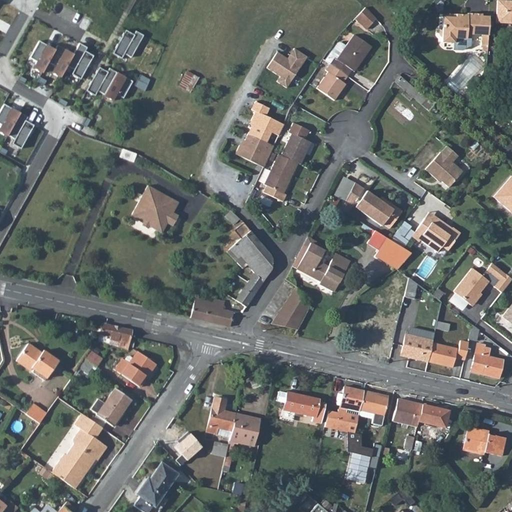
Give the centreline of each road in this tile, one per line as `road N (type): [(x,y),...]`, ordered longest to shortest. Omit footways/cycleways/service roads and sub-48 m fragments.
road 1 (tertiary): [(511,404),(239,342)]
road 2 (tertiary): [(210,335),(0,288)]
road 3 (residential): [(93,511),(210,335)]
road 4 (residential): [(0,226),(66,111),(1,76)]
road 5 (residential): [(395,60),(509,156)]
road 6 (residential): [(284,261),(347,138)]
